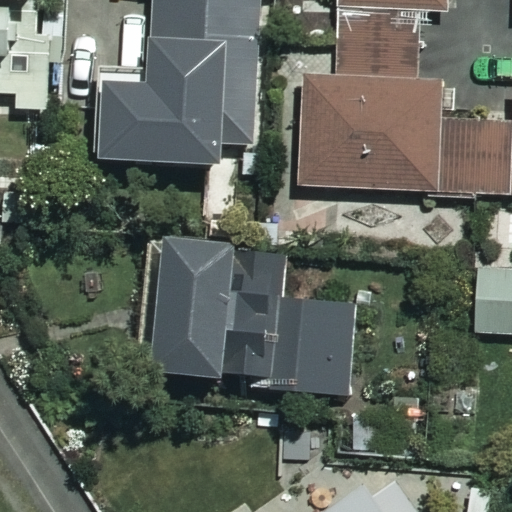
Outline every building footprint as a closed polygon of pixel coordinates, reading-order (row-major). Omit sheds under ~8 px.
[(0,0),(0,108),(52,110),(54,30),(44,29),(44,0),(0,0)] [(263,0),(160,0),(157,79),(110,77),(107,157),(227,163),(228,141),(258,143),(263,0)] [(511,119),(451,117),(452,82),(427,82),(428,5),(454,6),(454,0),(342,0),(340,79),(308,78),(304,188),(511,195),(511,119)] [(292,247),(172,239),(163,369),(354,383),(360,305),(288,300),(292,247)] [(511,270),(482,270),(481,335),(511,335),(511,270)] [(418,458),(423,398),(363,394),(358,453),(418,458)] [(392,511),(371,479),(319,511),(392,511)]
